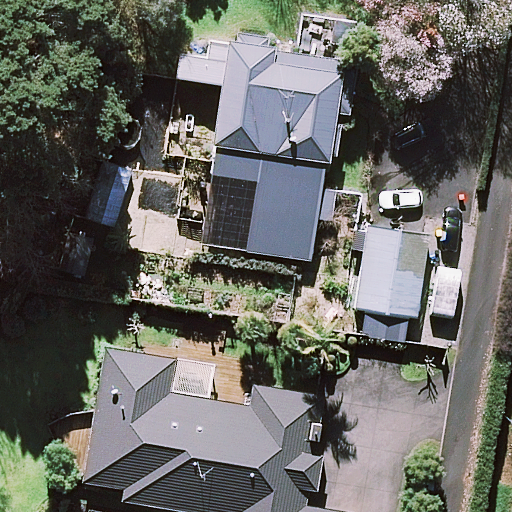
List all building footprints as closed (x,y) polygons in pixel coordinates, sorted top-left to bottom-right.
[(332,218),(334,189),(322,188),(324,159),(337,160),(341,111),(349,112),(354,50),(208,38),(206,55),(177,52),(175,78),(204,81),(219,82),(211,175),(254,179),(247,252),(311,257),(314,217),(332,218)] [(130,170),(98,162),(84,220),(116,228),(130,170)] [(425,231),(365,225),(356,309),(417,315),(425,231)] [(92,233),(61,231),(57,277),(88,279),(92,233)] [(462,256),(439,254),(435,297),(458,299),(462,256)] [(212,363),(103,347),(83,481),(123,487),(121,500),(199,511),(345,511),(307,506),(323,395),(257,386),(254,407),(207,400),(212,363)]
